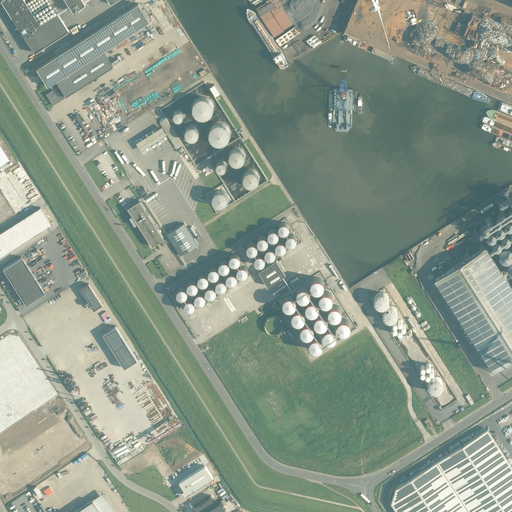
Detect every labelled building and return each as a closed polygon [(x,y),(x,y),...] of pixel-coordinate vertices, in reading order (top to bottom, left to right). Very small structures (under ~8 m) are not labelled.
[(39,22),(25,0),(1,0),(34,51),(69,29),(57,11),(39,22)] [(66,0),(73,11),(85,3),(83,0),(66,0)] [(149,20),(138,2),(36,67),(48,85),(56,79),(66,95),(113,65),(103,50),(149,20)] [(365,16),(376,20),(378,13),(367,9),(365,16)] [(328,22),(321,25),(327,37),(335,32),(330,23),(329,24),(328,22)] [(305,38),(309,46),(320,41),(317,33),(305,38)] [(290,49),(285,52),(290,59),(295,56),(290,49)] [(214,83),(209,86),(215,95),(220,92),(214,83)] [(50,99),(52,104),(65,96),(58,85),(46,93),(48,97),(50,100),(50,99)] [(194,113),(197,115),(200,116),(203,117),(206,116),(209,114),(211,112),(213,109),(213,106),(212,102),(211,100),(208,97),(205,96),(202,96),(199,96),(196,98),(193,100),(192,103),(192,107),(192,110),(194,113)] [(182,111),(181,110),(179,109),(178,109),(176,109),(175,110),(174,111),(173,113),(173,114),(173,116),(174,117),(175,118),(176,119),(178,119),(180,119),(181,118),(182,117),(183,115),(183,114),(183,112),(182,111)] [(162,121),(133,136),(140,149),(149,144),(147,140),(166,130),(174,146),(180,142),(165,114),(159,117),(162,121)] [(104,117),(102,118),(107,128),(110,127),(104,117)] [(211,139),(213,141),(216,143),(219,143),(223,142),(226,141),(228,138),(229,135),(230,132),(229,128),(227,126),(225,123),(222,122),(218,122),(215,122),(212,124),(210,126),(209,129),(208,133),(209,136),(211,139)] [(185,135),(187,137),(190,138),(192,139),(195,138),(197,136),(198,133),(198,131),(197,128),(196,126),(193,125),(190,125),(188,126),(186,127),(184,130),(184,133),(185,135)] [(89,136),(88,134),(83,136),(85,139),(89,137),(91,143),(97,140),(94,133),(89,136)] [(0,162),(9,157),(0,143),(0,162)] [(243,150),(241,148),(239,147),(236,147),(234,147),(231,149),(230,151),(229,153),(228,155),(229,158),(230,160),(232,162),(234,163),(237,163),(239,162),(242,161),(243,159),(244,157),(245,154),(244,152),(243,150)] [(216,167),(217,169),(219,170),(221,170),(223,169),(225,168),(226,166),(225,163),(224,162),(222,160),(220,160),(218,161),(216,163),(215,165),(216,167)] [(183,179),(187,176),(186,174),(189,172),(186,167),(179,172),(183,179)] [(257,172),(255,170),(253,169),(250,169),(248,169),(245,171),(244,173),(243,175),(242,177),(243,180),(244,182),(246,184),(248,185),(251,185),(253,184),(255,183),(257,181),(258,179),(258,176),(258,174),(257,172)] [(188,183),(195,180),(193,175),(186,178),(188,183)] [(213,200),(214,202),(216,204),(218,205),(221,205),(224,205),(226,203),(228,200),(229,197),(228,194),(227,192),(224,190),(221,189),(218,189),(215,191),(213,192),(212,195),(212,197),(213,200)] [(0,197),(0,221),(11,214),(0,197)] [(164,237),(140,200),(140,199),(127,207),(134,217),(133,218),(135,220),(136,220),(152,245),(164,237)] [(487,230),(484,232),(511,277),(511,276),(511,203),(504,209),(499,212),(494,216),(492,217),(487,223),(487,230)] [(37,220),(45,215),(40,206),(32,211),(37,220)] [(28,214),(33,222),(37,220),(32,211),(28,214)] [(283,212),(274,214),(277,224),(286,221),(283,212)] [(28,214),(19,219),(25,228),(29,225),(33,222),(28,214)] [(51,223),(45,215),(37,220),(43,228),(51,223)] [(268,229),(275,225),(271,218),(263,222),(268,229)] [(20,231),(23,229),(25,228),(19,219),(15,222),(20,231)] [(39,231),(43,228),(37,220),(33,222),(39,231)] [(183,221),(166,232),(180,254),(197,243),(183,221)] [(15,222),(11,225),(16,233),(20,231),(15,222)] [(34,234),(39,231),(33,222),(29,225),(34,234)] [(11,225),(7,227),(12,236),(16,233),(11,225)] [(25,228),(23,229),(28,238),(34,234),(29,225),(25,228)] [(294,240),(294,225),(283,225),(283,232),(285,232),(285,237),(290,237),(290,239),(293,239),(293,240),(294,240)] [(257,226),(253,233),(261,236),(264,229),(257,226)] [(0,235),(4,241),(8,239),(12,236),(7,227),(0,231),(0,235)] [(483,241),(474,227),(468,231),(477,245),(483,241)] [(22,242),(28,238),(23,229),(20,231),(16,233),(22,242)] [(277,246),(279,251),(287,247),(278,230),(271,234),(277,246)] [(18,245),(22,242),(16,233),(12,236),(18,245)] [(245,233),(244,243),(252,244),(253,234),(245,233)] [(13,247),(18,245),(12,236),(8,239),(13,247)] [(9,250),(13,247),(8,239),(4,241),(9,250)] [(263,240),(264,250),(272,249),(270,239),(263,240)] [(0,255),(9,250),(4,241),(2,243),(0,243),(0,255)] [(237,249),(232,243),(225,248),(230,255),(237,249)] [(511,356),(511,283),(487,244),(436,276),(494,367),(511,356)] [(251,254),(259,256),(261,247),(253,245),(251,254)] [(220,250),(214,255),(220,261),(225,256),(220,250)] [(2,268),(25,304),(44,292),(21,256),(2,268)] [(209,257),(204,263),(211,268),(215,261),(209,257)] [(267,285),(285,273),(276,259),(258,270),(267,285)] [(197,264),(194,272),(201,275),(204,267),(197,264)] [(309,264),(305,275),(317,279),(321,268),(309,264)] [(193,280),(194,273),(185,272),(184,279),(193,280)] [(295,288),(305,283),(301,273),(291,278),(295,288)] [(179,288),(184,282),(177,276),(172,282),(179,288)] [(399,336),(409,331),(398,310),(397,311),(395,308),(378,276),(367,282),(372,292),(368,293),(375,306),(378,304),(393,332),(396,331),(399,336)] [(203,278),(203,288),(211,288),(211,278),(203,278)] [(82,285),(79,288),(82,292),(88,300),(86,302),(88,305),(88,306),(91,304),(94,309),(102,304),(88,283),(83,286),(82,285)] [(277,286),(282,300),(292,296),(287,283),(277,286)] [(191,294),(201,296),(201,292),(200,292),(201,286),(193,284),(191,294)] [(424,328),(429,325),(424,317),(419,320),(424,328)] [(115,325),(102,333),(113,350),(126,342),(115,325)] [(446,383),(447,383),(442,372),(442,373),(436,362),(428,362),(425,364),(425,366),(425,376),(421,378),(426,388),(426,387),(430,395),(432,394),(432,391),(435,391),(435,394),(443,390),(441,390),(446,388),(446,383)] [(471,404),(474,402),(468,393),(465,395),(471,404)] [(17,466),(9,454),(0,459),(0,466),(13,487),(26,479),(19,469),(25,465),(32,475),(78,446),(62,420),(15,450),(23,462),(17,466)] [(511,511),(511,464),(488,427),(395,487),(390,502),(397,511),(511,511)] [(185,428),(178,432),(191,453),(198,448),(185,428)] [(178,432),(171,437),(177,447),(184,457),(191,453),(178,432)] [(171,437),(156,446),(163,456),(177,447),(171,437)] [(177,447),(163,456),(169,467),(184,457),(177,447)] [(205,464),(179,481),(187,494),(213,477),(205,464)] [(210,494),(193,505),(198,511),(200,511),(216,502),(210,494)] [(73,511),(72,511),(101,511),(93,499),(73,511)] [(216,502),(200,511),(219,511),(225,508),(220,500),(216,502)]
